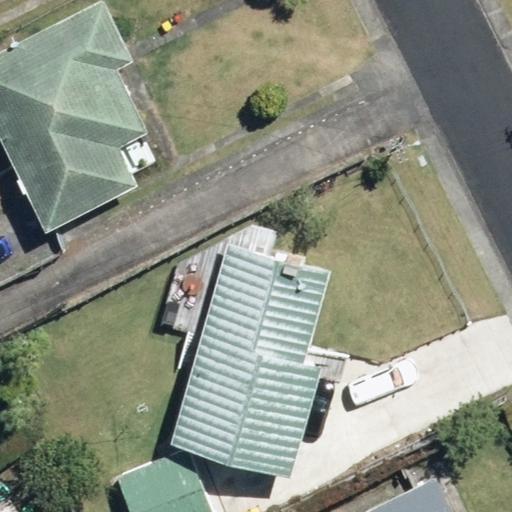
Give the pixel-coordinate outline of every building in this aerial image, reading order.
[(0,119),(53,226),(142,182),(136,169),(158,158),(143,128),(152,124),(121,63),(137,55),(109,0),(100,0),(0,50),(0,119)] [(300,469),(323,367),(306,363),(331,258),(226,233),(177,440),(300,469)] [(213,511),(183,450),(121,481),(136,511),(213,511)] [(458,511),(439,470),(350,511),(458,511)] [(0,511),(20,511),(6,494),(0,498),(0,511)]
